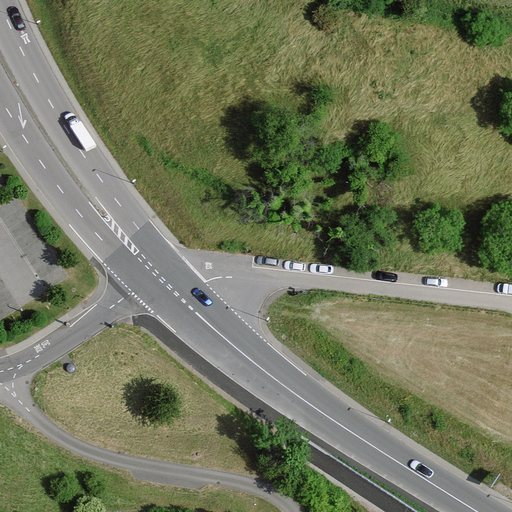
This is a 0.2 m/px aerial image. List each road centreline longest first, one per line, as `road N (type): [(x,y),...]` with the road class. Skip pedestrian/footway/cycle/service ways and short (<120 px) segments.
road 1 (secondary): [(476,511),(246,360),(156,276)]
road 2 (secondary): [(156,276),(49,101),(0,3)]
road 3 (secondary): [(0,98),(84,220),(156,276)]
road 4 (residential): [(0,373),(156,276)]
